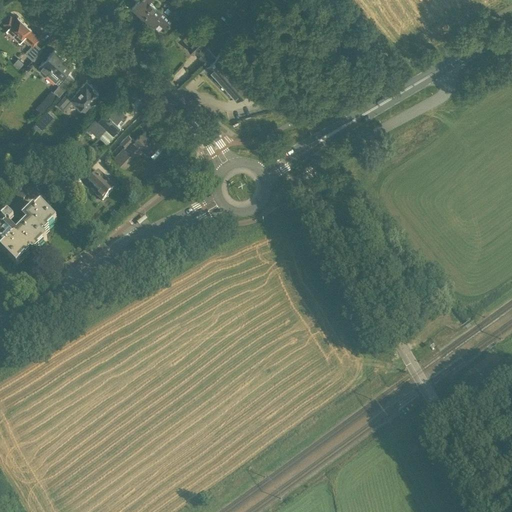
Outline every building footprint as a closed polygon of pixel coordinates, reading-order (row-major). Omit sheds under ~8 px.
[(150,2),(152,0),(141,0),(140,1),(138,0),(137,0),(132,7),(153,26),(157,21),(166,29),(174,21),(162,11),(161,12),(150,2)] [(35,43),(39,38),(31,31),(31,30),(18,17),(15,20),(10,16),(4,24),(8,28),(6,30),(20,43),(23,39),(28,44),(30,42),(32,45),(25,53),(33,60),(42,50),(35,43)] [(199,36),(198,37),(191,31),(182,39),(189,46),(188,47),(194,53),(195,52),(207,64),(207,65),(215,58),(216,57),(215,57),(204,44),(205,42),(199,36)] [(55,50),(38,68),(56,83),(59,85),(53,91),(59,96),(74,78),(69,73),(68,74),(65,72),(72,65),(55,50)] [(216,57),(215,58),(207,65),(237,99),(252,86),(221,52),(215,57),(216,57)] [(24,61),(19,56),(14,62),(19,67),(24,61)] [(87,80),(74,94),(69,90),(56,104),(64,111),(71,102),(81,111),(85,107),(87,104),(91,108),(98,101),(94,97),(99,91),(87,80)] [(52,90),(45,97),(51,102),(57,95),(52,90)] [(88,126),(100,137),(108,127),(114,132),(125,121),(121,117),(125,113),(114,102),(99,118),(98,116),(99,115),(98,114),(88,126)] [(48,109),(34,125),(40,130),(54,115),(48,109)] [(121,142),(127,149),(126,150),(123,148),(114,158),(125,168),(139,152),(140,153),(144,149),(149,154),(150,154),(154,158),(161,151),(157,146),(159,144),(152,138),(150,139),(143,132),(135,141),(128,134),(121,142)] [(89,183),(100,193),(97,196),(103,201),(115,188),(98,172),(89,183)] [(29,177),(24,182),(33,191),(37,187),(29,177)] [(24,182),(20,186),(29,195),(33,191),(24,182)] [(20,186),(15,190),(24,199),(29,195),(20,186)] [(24,199),(15,190),(11,194),(20,203),(24,199)] [(11,194),(7,198),(15,207),(20,203),(11,194)] [(15,207),(7,198),(2,202),(11,211),(15,207)] [(19,237),(17,236),(13,231),(17,227),(8,218),(0,226),(0,225),(0,252),(1,252),(16,268),(30,253),(32,255),(47,241),(43,236),(57,222),(41,206),(26,221),(31,225),(19,237)]
